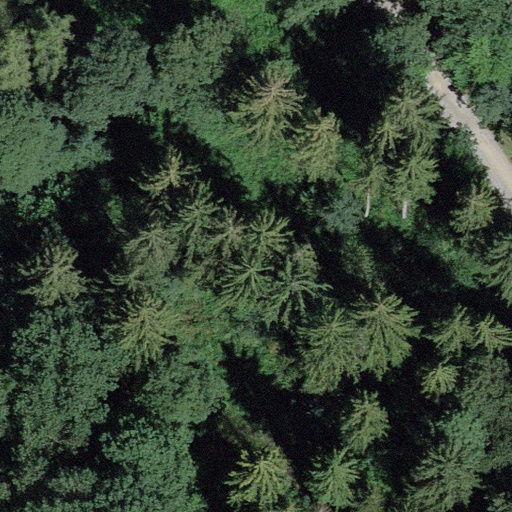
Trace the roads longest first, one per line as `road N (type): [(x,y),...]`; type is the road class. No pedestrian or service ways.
road 1 (track): [(0,330),(379,511)]
road 2 (track): [(511,186),(380,0)]
